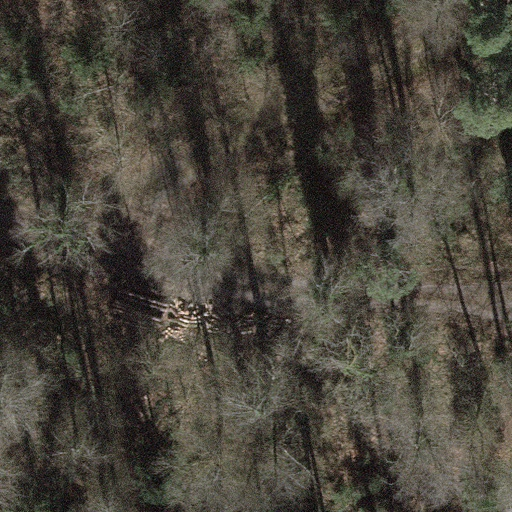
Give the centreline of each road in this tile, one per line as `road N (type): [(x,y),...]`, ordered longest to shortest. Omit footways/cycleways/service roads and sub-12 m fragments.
road 1 (track): [(495,0),(46,242)]
road 2 (track): [(0,229),(260,287),(503,293)]
